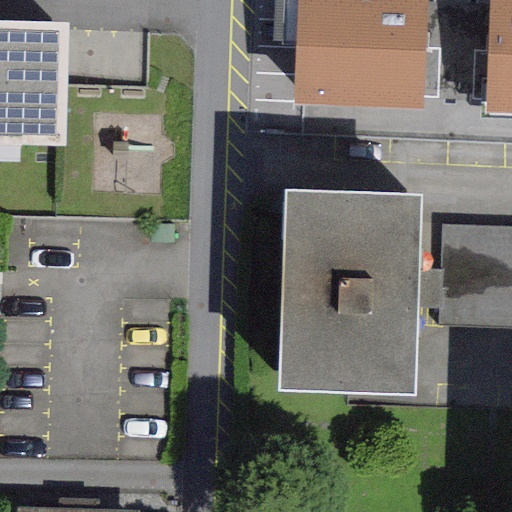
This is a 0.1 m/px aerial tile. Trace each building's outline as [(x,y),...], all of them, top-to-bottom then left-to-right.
[(426,0),(298,0),(294,104),(422,110),(426,0)] [(435,0),(437,32),(488,29),(486,0),(435,0)] [(511,0),(490,0),(484,115),(511,115),(511,0)] [(65,24),(0,22),(0,143),(62,145),(65,24)] [(420,194),(282,190),(275,392),(413,397),(416,308),(417,273),(420,194)] [(511,228),(440,226),(438,273),(437,308),(436,324),(511,326),(511,228)] [(438,273),(417,273),(416,308),(437,308),(438,273)]
